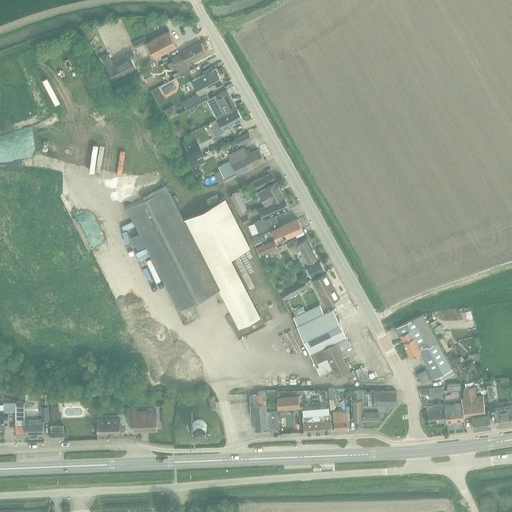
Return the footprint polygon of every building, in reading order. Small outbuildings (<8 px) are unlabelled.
[(177,46),(169,31),(147,42),(154,58),(177,46)] [(201,43),(171,59),(176,68),(178,72),(173,74),(175,78),(190,70),(189,68),(187,62),(206,52),(201,43)] [(102,59),(112,79),(136,67),(132,59),(136,57),(133,50),(111,61),(109,55),(102,59)] [(215,69),(207,74),(194,81),(200,93),(183,103),(182,102),(178,104),(183,112),(209,98),(205,91),(213,86),(214,88),(223,83),(215,69)] [(216,118),(236,107),(227,90),(206,101),(216,118)] [(177,114),(173,105),(164,110),(168,119),(177,114)] [(223,131),(222,130),(242,119),(237,109),(208,124),(214,136),(223,131)] [(248,132),(235,139),(239,146),(252,139),(248,132)] [(190,146),(182,150),(188,162),(196,158),(204,154),(198,142),(190,146)] [(214,174),(219,184),(264,159),(259,149),(247,156),(243,148),(228,156),(230,160),(218,167),(220,170),(214,174)] [(196,158),(188,162),(193,171),(199,167),(201,166),(196,158)] [(271,172),(249,183),(253,191),(275,180),(271,172)] [(265,205),(274,201),(273,201),(283,195),(276,181),(267,186),(268,188),(259,192),(265,205)] [(239,327),(259,317),(206,209),(186,219),(170,186),(129,206),(181,310),(221,291),(239,327)] [(122,205),(143,195),(141,189),(120,199),(122,205)] [(248,208),(239,191),(230,195),(239,213),(248,208)] [(217,194),(206,200),(209,205),(219,200),(217,194)] [(205,207),(206,209),(230,257),(250,247),(225,197),(205,207)] [(289,208),(284,198),(274,202),(274,201),(265,205),(266,206),(259,209),(263,218),(254,222),(259,233),(279,224),(275,214),(289,208)] [(247,214),(241,217),(244,224),(251,221),(247,214)] [(276,241),(293,233),(303,229),(298,219),(272,230),(276,241)] [(264,234),(251,239),(254,244),(266,239),(264,234)] [(292,246),(289,247),(293,254),(295,253),(302,249),(309,262),(318,258),(307,237),(298,242),(292,246)] [(257,249),(260,255),(277,247),(274,241),(257,249)] [(100,261),(116,297),(122,294),(107,258),(100,261)] [(262,258),(256,260),(263,279),(270,277),(262,258)] [(311,277),(316,275),(325,270),(320,261),(306,269),(311,277)] [(326,305),(331,302),(340,297),(326,273),(312,281),(326,305)] [(304,284),(282,296),(284,300),(307,288),(310,286),(308,282),(304,284)] [(320,304),(294,317),(319,375),(333,369),(337,377),(350,371),(341,352),(352,347),(346,336),(333,309),(324,313),(320,305),(320,304)] [(399,326),(396,328),(411,357),(420,353),(435,380),(440,377),(442,381),(454,374),(452,370),(437,343),(438,343),(422,316),(419,317),(405,323),(399,326)] [(446,332),(454,328),(451,320),(442,324),(446,332)] [(374,338),(369,340),(374,349),(378,347),(374,338)] [(377,360),(366,364),(369,372),(374,370),(377,379),(382,377),(377,360)] [(418,373),(422,381),(429,378),(425,370),(418,373)] [(494,398),(493,384),(494,384),(493,379),(486,380),(489,399),(494,398)] [(447,391),(460,390),(460,383),(447,383),(447,391)] [(491,426),(489,416),(489,410),(485,410),(483,396),(476,397),(475,386),(474,386),(473,383),(464,384),(465,388),(464,388),(464,389),(462,389),(462,398),(464,398),(464,399),(462,399),(462,401),(462,407),(464,417),(473,415),(474,429),(491,426)] [(426,389),(419,390),(420,394),(422,402),(423,406),(427,406),(429,424),(447,422),(444,405),(444,404),(442,404),(437,405),(430,406),(428,406),(426,400),(425,400),(424,394),(427,394),(430,394),(431,398),(443,396),(442,387),(426,389)] [(251,416),(255,415),(256,430),(268,429),(279,428),(277,409),(300,407),(299,396),(277,398),(276,389),(258,391),(258,395),(249,395),(251,416)] [(217,393),(220,402),(225,401),(222,391),(217,393)] [(363,419),(363,391),(352,391),(352,419),(363,419)] [(396,391),(363,391),(363,419),(378,419),(378,412),(387,412),(387,405),(396,405),(396,391)] [(15,412),(16,427),(16,437),(26,437),(44,436),(43,420),(49,419),(48,401),(43,401),(43,407),(42,407),(41,417),(25,418),(25,402),(19,402),(16,402),(15,412)] [(8,403),(3,403),(3,404),(4,410),(4,412),(15,412),(16,402),(8,403)] [(444,405),(447,422),(464,420),(462,410),(462,405),(462,403),(444,405)] [(511,423),(511,406),(494,409),(497,425),(511,423)] [(132,410),(132,421),(133,431),(157,430),(156,409),(132,410)] [(335,410),(333,410),(334,430),(348,429),(346,411),(335,412),(335,410)] [(331,413),(302,416),(303,421),(303,423),(304,433),(332,430),(332,420),(331,418),(331,413)] [(120,418),(97,419),(97,435),(121,434),(120,418)] [(192,426),(192,427),(193,432),(193,433),(194,433),(195,434),(197,435),(198,435),(199,435),(201,435),(202,435),(203,434),(204,433),(205,433),(206,431),(206,430),(207,429),(207,428),(207,426),(206,425),(206,424),(205,423),(204,422),(203,421),(202,421),(201,420),(199,420),(198,420),(197,420),(195,421),(194,422),(193,423),(193,424),(192,425),(192,426)] [(51,425),(51,429),(51,439),(64,439),(64,425),(51,425)]
